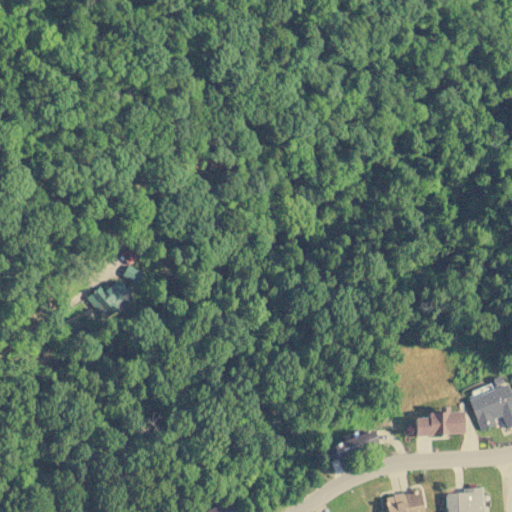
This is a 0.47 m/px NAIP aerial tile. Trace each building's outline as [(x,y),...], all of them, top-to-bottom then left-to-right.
[(139,272),(125,264),(120,274),(133,282),(139,272)] [(127,294),(115,278),(101,289),(97,285),(84,296),(100,316),(127,294)] [(511,424),(511,401),(505,383),(466,398),(479,430),(494,424),(492,417),(499,414),(504,427),(511,424)] [(413,417),(413,435),(462,433),(461,410),(446,411),(446,405),(437,406),(437,412),(426,412),(426,416),(413,417)] [(375,443),(371,430),(321,447),(326,461),(375,443)] [(481,511),(481,486),(460,487),(461,492),(444,492),(444,511),(481,511)] [(385,511),(421,511),(416,488),(382,497),(385,511)] [(204,511),(237,511),(232,501),(218,508),(215,503),(203,509),(204,511)]
